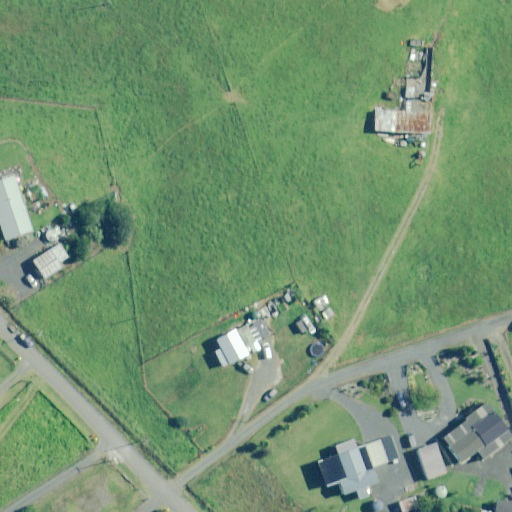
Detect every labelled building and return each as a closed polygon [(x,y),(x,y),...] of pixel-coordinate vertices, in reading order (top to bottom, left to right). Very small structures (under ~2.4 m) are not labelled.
[(415,78),(404,77),(403,95),(414,95),(415,78)] [(405,102),(405,112),(386,111),(386,104),(381,104),(381,111),(372,110),(371,131),(428,134),(429,113),(409,112),(410,103),(405,102)] [(31,232),(13,177),(0,181),(0,232),(3,241),(31,232)] [(66,257),(57,244),(31,262),(43,279),(60,267),(58,263),(66,257)] [(253,343),(245,326),(213,341),(224,365),(249,354),(245,347),(253,343)] [(511,439),(486,403),(455,425),(437,438),(457,465),(475,452),(482,461),(511,439)] [(445,474),(434,445),(416,452),(427,480),(445,474)] [(376,483),(362,446),(327,458),(340,496),(376,483)] [(406,511),(417,508),(413,497),(397,503),(400,511),(406,511)]
